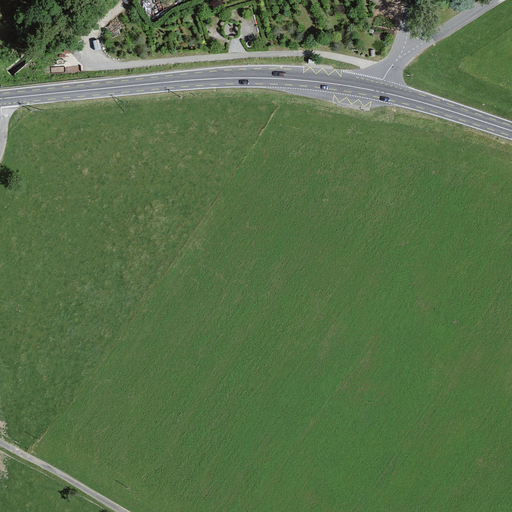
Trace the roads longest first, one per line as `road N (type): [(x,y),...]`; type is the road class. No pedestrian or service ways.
road 1 (secondary): [(377,90),(211,77),(3,98)]
road 2 (residential): [(122,511),(0,440)]
road 3 (secondary): [(511,130),(377,90)]
